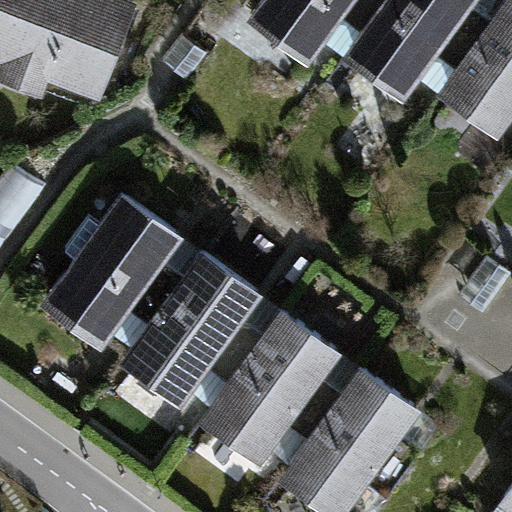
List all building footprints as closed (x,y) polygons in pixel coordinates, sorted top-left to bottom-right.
[(0,0),(0,8),(3,10),(0,18),(0,63),(100,99),(135,1),(133,0),(0,0)] [(343,66),(391,0),(275,0),(247,38),(323,93),(343,66)] [(511,0),(391,0),(343,66),(424,125),(444,99),(511,9),(511,0)] [(511,9),(444,99),(511,149),(511,9)] [(114,356),(192,249),(115,194),(38,301),(114,356)] [(195,415),(273,309),(192,249),(114,356),(195,415)] [(274,473),(351,366),(273,309),(195,415),(274,473)] [(351,366),(274,473),(327,511),(355,511),(424,418),(351,366)] [(511,511),(511,491),(497,511),(511,511)]
